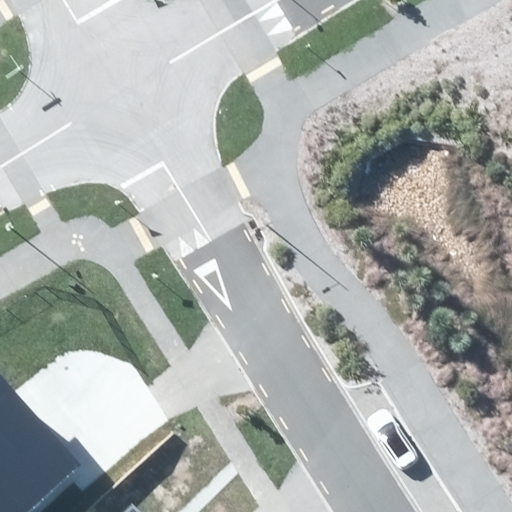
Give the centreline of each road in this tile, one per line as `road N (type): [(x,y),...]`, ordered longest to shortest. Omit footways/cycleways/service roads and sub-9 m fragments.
road 1 (residential): [(114,81),(379,511)]
road 2 (residential): [(114,81),(263,0)]
road 3 (residential): [(0,156),(114,81)]
